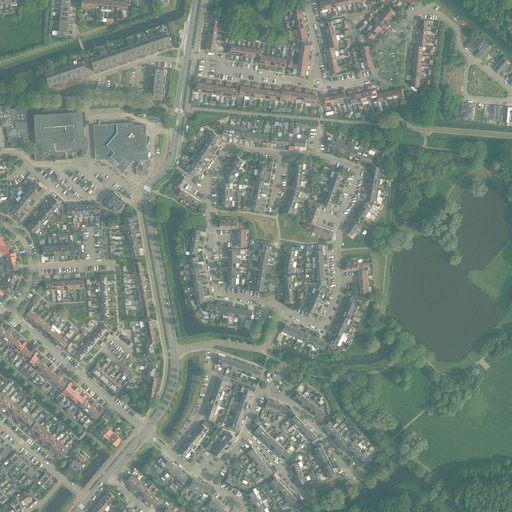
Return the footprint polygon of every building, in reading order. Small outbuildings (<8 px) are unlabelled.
[(327,8),(325,0),(323,0),(317,1),(318,5),(320,4),(322,10),(327,8)] [(293,14),(302,12),(300,5),(297,5),(297,8),(292,9),(293,14)] [(386,11),(393,17),(396,12),(389,7),(386,11)] [(383,15),(389,21),(393,17),(386,11),(383,15)] [(209,22),(218,24),(219,18),(214,18),(214,15),(211,15),(209,22)] [(389,21),(383,15),(379,19),(386,25),(389,21)] [(418,25),(427,25),(428,20),(422,20),(422,17),(419,17),(418,25)] [(386,25),(379,19),(376,23),(383,29),(386,25)] [(383,29),(376,23),(373,27),(380,32),(383,29)] [(380,32),(373,27),(370,31),(376,36),(380,32)] [(376,36),(370,31),(366,35),(373,41),(376,36)] [(167,33),(90,60),(94,71),(94,72),(97,71),(96,70),(101,68),(102,72),(107,70),(106,66),(110,65),(111,66),(116,64),(116,63),(120,61),(121,65),(127,64),(125,60),(130,58),(130,59),(136,58),(135,56),(139,55),(141,59),(146,57),(145,53),(149,51),(150,53),(155,51),(154,50),(159,48),(160,52),(165,50),(164,46),(168,45),(169,46),(171,45),(167,33)] [(475,36),(466,46),(468,49),(471,45),(474,48),(481,40),(475,36)] [(215,44),(206,43),(205,50),(209,51),(209,48),(214,49),(215,44)] [(481,59),(484,55),(485,56),(491,48),(485,44),(476,55),(481,59)] [(228,54),(236,55),(237,46),(231,46),(231,48),(231,51),(228,51),(228,54)] [(366,68),(363,69),(364,70),(371,68),(375,68),(375,67),(373,60),(364,62),(365,67),(366,68)] [(506,60),(497,71),(499,73),(504,68),(507,70),(510,66),(507,64),(509,62),(506,60)] [(83,62),(44,75),(49,88),(51,87),(51,85),(55,84),(57,88),(62,86),(61,82),(65,80),(66,82),(71,80),(70,79),(75,77),(76,81),(81,79),(80,75),(84,74),(85,75),(88,74),(83,62)] [(339,66),(330,68),(332,76),(335,75),(334,73),(340,71),(339,66)] [(152,96),(148,96),(148,99),(163,100),(166,70),(153,68),(153,71),(154,71),(154,76),(150,76),(149,81),(153,82),(153,86),(152,86),(151,92),(153,92),(152,96)] [(307,70),(298,69),(297,74),(302,75),(302,77),(306,78),(307,70)] [(420,76),(411,75),(411,86),(419,87),(420,76)] [(202,93),(203,84),(197,83),(197,88),(194,88),(194,91),(202,93)] [(397,88),(399,97),(404,96),(403,90),(405,90),(404,86),(397,88)] [(312,94),(311,104),(320,105),(320,101),(321,97),(317,96),(318,95),(312,94)] [(332,105),(330,96),(325,98),(326,103),(324,103),(325,107),(332,105)] [(465,115),(469,116),(472,116),(474,105),(470,104),(470,108),(466,107),(465,115)] [(11,126),(10,109),(10,105),(0,105),(0,119),(0,126),(6,126),(11,126)] [(15,107),(15,109),(10,109),(11,126),(6,126),(6,128),(6,136),(8,136),(8,142),(10,142),(11,146),(19,146),(19,141),(29,140),(28,132),(27,132),(26,120),(27,120),(26,106),(15,107)] [(493,108),(490,108),(490,113),(493,114),(492,121),(499,121),(500,106),(493,106),(493,108)] [(35,161),(43,160),(53,160),(53,161),(56,161),(55,160),(77,158),(76,150),(88,149),(87,138),(84,138),(82,112),(73,112),(73,108),(42,110),(42,114),(34,115),(35,143),(33,143),(35,161)] [(125,123),(93,125),(95,159),(109,158),(110,159),(123,171),(134,159),(140,164),(136,168),(136,172),(140,175),(144,175),(148,171),(148,165),(150,165),(149,159),(147,159),(145,125),(132,126),(131,123),(125,123)] [(220,132),(221,134),(223,135),(229,136),(231,125),(225,124),(224,127),(223,130),(220,132)] [(210,137),(217,141),(220,136),(221,134),(220,132),(216,134),(213,132),(210,137)] [(264,134),(262,142),(268,143),(269,139),(270,140),(271,136),(269,135),(264,134)] [(207,142),(216,148),(218,146),(215,144),(217,141),(210,137),(208,136),(205,140),(207,142)] [(301,138),(300,146),(306,147),(307,143),(308,143),(309,139),(307,139),(301,138)] [(334,149),(336,142),(331,140),(330,141),(327,140),(325,146),(328,147),(334,149)] [(336,142),(334,149),(339,151),(343,141),(341,140),(340,143),(336,142)] [(216,148),(207,142),(204,146),(210,151),(212,148),(215,150),(216,148)] [(344,153),(350,155),(354,144),(352,144),(351,147),(347,146),(344,153)] [(350,155),(355,157),(358,150),(354,148),(355,145),(354,144),(350,155)] [(201,151),(210,157),(211,156),(208,154),(210,151),(204,146),(201,151)] [(358,150),(355,157),(360,159),(364,148),(362,148),(361,151),(358,150)] [(366,161),(368,154),(365,152),(366,149),(364,148),(360,159),(366,161)] [(198,156),(204,160),(206,157),(209,159),(210,157),(201,151),(198,156)] [(368,154),(366,161),(371,163),(371,162),(373,163),(376,162),(373,158),(374,156),(368,154)] [(194,161),(204,167),(205,165),(202,163),(204,160),(198,156),(194,161)] [(237,156),(234,161),(241,166),(244,161),(245,159),(242,157),(241,159),(237,156)] [(295,169),(303,170),(303,164),(305,164),(305,161),(299,160),(299,161),(295,161),(295,169)] [(204,167),(194,161),(191,165),(198,170),(200,167),(203,168),(204,167)] [(231,166),(241,172),(242,171),(239,169),(241,166),(234,161),(231,166)] [(258,169),(266,171),(267,165),(266,165),(267,162),(260,161),(258,169)] [(372,171),(379,173),(380,167),(378,166),(376,162),(373,163),(373,165),(372,171)] [(198,170),(191,165),(188,170),(191,173),(190,174),(193,176),(194,174),(194,175),(198,170)] [(228,171),(234,175),(237,172),(240,174),(241,172),(231,166),(228,171)] [(227,180),(230,181),(231,180),(234,175),(228,171),(225,176),(228,178),(227,180)] [(333,178),(340,181),(342,175),(339,174),(339,172),(336,171),(335,172),(333,178)] [(187,178),(184,176),(181,173),(174,183),(176,185),(173,190),(178,194),(177,196),(197,209),(199,205),(201,206),(203,203),(180,189),(187,178)] [(222,189),(230,189),(230,183),(230,181),(227,180),(226,183),(222,183),(222,189)] [(302,181),(294,180),(293,186),(294,186),(294,188),(297,188),(298,187),(301,187),(302,181)] [(32,186),(38,192),(42,187),(35,181),(32,186)] [(329,189),(337,191),(338,186),(328,182),(327,184),(330,185),(329,189)] [(28,190),(35,196),(38,192),(32,186),(28,190)] [(293,189),(291,194),(298,197),(300,191),(297,190),(297,188),(294,188),(293,189)] [(324,193),(335,197),(337,191),(329,189),(328,192),(325,191),(324,193)] [(35,196),(28,190),(24,194),(31,200),(35,196)] [(19,196),(21,198),(28,204),(31,200),(24,194),(22,192),(19,196)] [(107,200),(105,202),(110,206),(109,207),(111,210),(112,209),(117,213),(119,211),(122,211),(125,207),(125,205),(126,203),(124,201),(125,200),(120,195),(119,196),(114,192),(112,194),(110,194),(106,198),(107,200)] [(325,199),(333,202),(335,197),(324,193),(323,194),(327,196),(325,199)] [(286,197),(286,199),(296,202),(298,197),(291,194),(290,198),(286,197)] [(375,195),(368,194),(367,199),(367,200),(366,201),(373,204),(374,201),(375,195)] [(50,202),(56,207),(60,203),(54,197),(50,202)] [(17,202),(24,208),(28,204),(21,198),(17,202)] [(288,202),(287,205),(294,208),(296,202),(286,199),(285,200),(288,202)] [(362,207),(369,211),(372,207),(371,206),(373,204),(366,201),(366,202),(365,202),(362,207)] [(14,206),(21,212),(24,208),(17,202),(14,206)] [(46,206),(53,211),(56,207),(50,202),(46,206)] [(309,222),(307,228),(313,230),(313,232),(329,238),(331,234),(333,235),(334,232),(314,224),(320,207),(313,204),(307,221),(309,222)] [(12,205),(7,211),(10,213),(11,213),(15,217),(16,216),(17,216),(21,212),(14,206),(12,205)] [(294,208),(287,205),(286,209),(282,207),(282,209),(285,210),(285,211),(292,213),(294,208)] [(53,211),(46,206),(43,210),(49,215),(53,211)] [(356,210),(365,216),(369,211),(362,207),(360,210),(357,208),(356,210)] [(39,214),(46,220),(47,221),(51,217),(49,215),(43,210),(39,214)] [(356,216),(362,221),(365,216),(356,210),(355,212),(358,213),(356,216)] [(35,218),(42,223),(46,220),(39,214),(35,218)] [(350,219),(359,226),(362,221),(356,216),(353,220),(351,218),(350,219)] [(32,222),(38,228),(42,223),(35,218),(32,222)] [(218,224),(218,227),(239,228),(239,246),(246,247),(247,229),(244,229),(245,223),(238,222),(238,220),(220,219),(220,224),(218,224)] [(349,226),(356,230),(359,226),(350,219),(348,221),(351,223),(349,226)] [(38,228),(32,222),(28,226),(31,228),(29,230),(32,232),(33,230),(35,232),(38,228)] [(192,235),(200,236),(201,231),(205,232),(206,228),(194,226),(193,229),(192,235)] [(356,230),(349,226),(346,231),(345,233),(348,235),(349,233),(352,235),(356,230)] [(259,250),(270,251),(271,244),(267,243),(267,245),(263,244),(264,242),(260,241),(259,244),(260,244),(259,250)] [(0,251),(4,255),(9,252),(8,251),(12,247),(7,243),(6,244),(4,242),(0,246),(0,251)] [(186,251),(189,252),(189,255),(196,255),(196,253),(197,253),(198,248),(187,246),(186,251)] [(49,256),(49,250),(48,247),(43,247),(43,249),(41,250),(41,253),(43,253),(43,256),(49,256)] [(295,256),(295,252),(296,252),(297,252),(298,251),(298,250),(298,249),(297,248),(296,248),(292,247),(288,247),(288,248),(287,254),(295,256)] [(315,257),(323,256),(323,250),(322,249),(319,249),(319,251),(315,251),(315,257)] [(4,255),(6,263),(16,261),(15,258),(16,257),(15,252),(9,253),(9,252),(4,255)] [(189,255),(189,258),(190,263),(198,262),(197,256),(196,256),(196,255),(189,255)] [(7,271),(13,272),(13,270),(19,269),(17,263),(16,264),(16,261),(6,263),(7,271)] [(362,293),(369,293),(371,292),(371,291),(369,291),(368,269),(365,270),(365,263),(358,264),(358,261),(346,262),(346,266),(344,267),(344,270),(360,269),(362,293)] [(296,268),(293,267),(285,266),(284,272),(287,272),(287,274),(292,274),(292,273),(295,273),(296,268)] [(7,271),(4,279),(14,283),(15,280),(16,281),(18,275),(13,273),(13,272),(7,271)] [(284,276),(285,282),(294,281),(295,281),(294,276),(292,276),(292,274),(287,274),(287,276),(284,276)] [(14,283),(4,279),(1,287),(5,291),(6,289),(12,291),(14,286),(13,285),(14,283)] [(318,287),(321,288),(321,285),(325,285),(325,279),(317,280),(317,285),(318,285),(318,287)] [(321,288),(318,287),(317,289),(317,288),(314,294),(322,297),(324,292),(321,290),(321,288)] [(293,293),(286,294),(286,300),(290,299),(290,301),(294,301),(294,299),(293,293)] [(309,298),(319,302),(322,297),(314,294),(313,297),(310,296),(309,298)] [(198,305),(200,308),(205,304),(205,302),(204,296),(196,297),(198,305)] [(350,298),(347,305),(357,310),(359,306),(360,306),(361,306),(362,304),(361,303),(362,301),(353,297),(352,299),(350,298)] [(308,303),(310,304),(317,307),(319,302),(309,298),(308,299),(310,300),(308,303)] [(213,305),(212,312),(211,315),(217,316),(217,313),(219,302),(217,302),(217,305),(213,305)] [(205,304),(200,308),(203,311),(212,312),(213,305),(207,304),(205,304)] [(317,307),(310,304),(308,307),(305,306),(304,308),(307,309),(307,310),(314,313),(317,307)] [(342,309),(344,310),(354,315),(357,310),(347,305),(345,309),(342,307),(342,309)] [(29,319),(35,312),(31,309),(25,315),(29,319)] [(342,316),(344,316),(349,319),(352,320),(354,315),(344,310),(342,309),(341,311),(344,312),(342,316)] [(247,310),(246,318),(246,319),(247,320),(249,321),(250,320),(250,319),(253,319),(255,312),(253,312),(253,311),(247,310)] [(35,312),(29,319),(33,322),(39,316),(35,312)] [(39,316),(33,322),(37,326),(43,320),(39,316)] [(337,319),(344,323),(347,324),(349,319),(344,316),(342,316),(341,319),(338,318),(337,319)] [(338,326),(344,329),(345,329),(347,324),(344,323),(337,319),(336,321),(339,323),(338,326)] [(43,320),(37,326),(42,329),(47,323),(43,320)] [(47,323),(42,329),(46,333),(51,327),(47,323)] [(99,328),(105,333),(109,329),(103,323),(99,328)] [(288,333),(291,326),(286,324),(284,323),(282,327),(284,327),(282,331),(288,333)] [(291,326),(288,333),(293,336),(298,325),(296,325),(295,328),(291,326)] [(298,338),(301,331),(298,329),(300,326),(298,325),(293,336),(298,338)] [(332,330),(342,335),(345,329),(344,329),(338,326),(336,330),(333,328),(332,330)] [(4,329),(0,332),(0,338),(1,340),(11,329),(9,327),(6,330),(4,329)] [(51,327),(46,333),(50,336),(55,330),(51,327)] [(105,333),(99,328),(95,332),(102,337),(105,333)] [(11,329),(1,340),(5,344),(12,336),(9,334),(12,330),(11,329)] [(301,331),(298,338),(303,340),(308,330),(306,329),(305,332),(301,331)] [(55,330),(50,336),(54,340),(59,334),(55,330)] [(308,330),(303,340),(309,343),(312,336),(309,334),(310,331),(308,330)] [(333,336),(342,341),(345,336),(342,335),(332,330),(331,332),(334,333),(333,336)] [(102,337),(95,332),(92,336),(98,341),(102,337)] [(12,336),(5,344),(9,347),(19,336),(17,334),(14,338),(12,336)] [(58,344),(63,337),(59,334),(54,340),(58,344)] [(312,336),(309,343),(314,345),(319,335),(317,334),(315,337),(312,336)] [(65,335),(63,337),(58,344),(62,347),(70,338),(65,335)] [(319,335),(314,345),(314,346),(314,348),(317,349),(318,348),(318,347),(319,348),(322,340),(319,339),(320,336),(319,335)] [(19,336),(9,347),(13,351),(20,343),(18,341),(21,337),(19,336)] [(92,336),(88,340),(95,345),(98,341),(92,336)] [(329,344),(330,346),(335,344),(339,346),(340,345),(342,341),(333,336),(330,342),(331,342),(330,343),(329,344)] [(85,344),(91,349),(95,345),(88,340),(85,344)] [(322,340),(319,348),(324,350),(325,348),(330,346),(329,344),(327,343),(322,340)] [(13,351),(17,354),(27,343),(25,341),(22,345),(20,343),(13,351)] [(17,354),(21,358),(28,350),(26,348),(29,344),(27,343),(17,354)] [(91,349),(85,344),(81,348),(88,353),(91,349)] [(78,352),(84,358),(88,353),(81,348),(78,352)] [(28,350),(21,358),(25,361),(35,350),(33,349),(30,352),(28,350)] [(31,366),(38,359),(36,357),(39,353),(37,352),(27,363),(31,366)] [(84,358),(78,352),(74,356),(80,362),(84,358)] [(223,365),(226,358),(220,356),(220,357),(218,356),(215,364),(217,365),(218,364),(223,365)] [(38,359),(31,366),(35,370),(45,359),(43,357),(40,361),(38,359)] [(39,373),(46,366),(44,364),(47,360),(45,359),(35,370),(39,373)] [(46,366),(39,373),(43,377),(53,366),(51,364),(48,368),(46,366)] [(25,373),(29,369),(24,365),(20,370),(25,373)] [(95,375),(101,369),(97,365),(91,371),(95,375)] [(53,366),(43,377),(47,380),(54,373),(52,371),(55,367),(53,366)] [(101,369),(95,375),(100,379),(105,372),(101,369)] [(54,373),(47,380),(51,384),(61,373),(59,371),(56,375),(54,373)] [(105,372),(100,379),(104,382),(109,376),(105,372)] [(61,373),(51,384),(55,388),(62,380),(60,378),(63,374),(61,373)] [(109,376),(104,382),(108,386),(113,380),(109,376)] [(62,380),(55,388),(60,391),(69,380),(67,379),(64,382),(62,380)] [(113,380),(108,386),(112,389),(117,383),(113,380)] [(66,396),(72,389),(70,387),(73,383),(71,382),(61,393),(66,396)] [(117,383),(112,389),(116,393),(121,387),(117,383)] [(72,389),(66,396),(70,400),(79,389),(77,387),(74,391),(72,389)] [(79,389),(70,400),(74,404),(80,396),(78,394),(81,390),(79,389)] [(298,402),(303,396),(299,392),(294,399),(298,402)] [(0,409),(0,410),(10,399),(6,395),(0,401),(0,403),(1,405),(0,406),(0,409)] [(80,396),(74,404),(78,407),(87,396),(86,395),(83,398),(80,396)] [(87,396),(78,407),(82,411),(88,403),(86,401),(89,398),(87,396)] [(303,396),(298,402),(302,405),(308,397),(307,398),(303,396)] [(302,405),(306,408),(313,400),(308,397),(302,405)] [(7,410),(14,402),(10,399),(0,410),(2,411),(5,408),(7,410)] [(315,405),(316,403),(317,403),(313,400),(306,408),(310,411),(315,405)] [(8,417),(18,406),(14,402),(7,410),(9,412),(6,415),(8,417)] [(88,403),(82,411),(86,414),(95,403),(94,402),(91,405),(88,403)] [(86,414),(90,418),(97,410),(94,408),(97,405),(95,403),(86,414)] [(315,405),(310,411),(314,415),(319,408),(315,405)] [(15,417),(22,409),(18,406),(8,417),(10,419),(13,415),(15,417)] [(319,408),(314,415),(319,418),(323,411),(319,408)] [(16,424),(26,413),(22,409),(15,417),(18,419),(15,423),(16,424)] [(97,410),(90,418),(94,421),(103,410),(102,409),(99,412),(97,410)] [(104,415),(108,419),(112,414),(108,410),(104,415)] [(134,410),(130,414),(138,422),(142,418),(134,410)] [(235,417),(242,420),(244,415),(234,411),(232,416),(235,417)] [(23,424),(30,417),(26,413),(16,424),(18,426),(21,422),(23,424)] [(292,426),(299,419),(295,415),(292,418),(290,421),(293,424),(292,426)] [(30,417),(23,424),(26,426),(23,430),(25,431),(34,420),(30,417)] [(296,430),(303,422),(299,419),(292,426),(292,427),(295,429),(296,430)] [(31,431),(33,433),(40,425),(36,421),(26,433),(28,434),(31,431)] [(205,422),(203,424),(202,424),(199,428),(205,433),(209,429),(207,427),(209,425),(205,422)] [(303,422),(296,430),(299,433),(306,426),(303,422)] [(327,432),(333,426),(329,422),(323,428),(327,432)] [(34,440),(44,429),(40,425),(33,433),(35,435),(32,438),(34,440)] [(254,432),(258,436),(263,430),(265,428),(261,425),(254,432)] [(108,439),(114,433),(106,426),(104,428),(103,428),(100,432),(108,439)] [(306,426),(299,433),(303,437),(302,437),(310,430),(306,426)] [(333,426),(327,432),(330,435),(336,430),(333,426)] [(196,432),(202,437),(205,433),(199,428),(196,432)] [(41,440),(48,432),(44,429),(34,440),(36,441),(39,438),(41,440)] [(263,430),(258,436),(262,439),(267,433),(263,430)] [(310,430),(302,437),(306,441),(308,439),(314,433),(310,430)] [(336,430),(330,435),(334,439),(340,434),(336,430)] [(227,437),(233,442),(237,438),(239,434),(232,431),(227,437)] [(42,447),(52,436),(48,432),(41,440),(44,442),(41,445),(42,447)] [(202,437),(196,432),(192,436),(199,441),(199,440),(202,437)] [(114,433),(108,439),(116,447),(120,442),(119,442),(121,439),(114,433)] [(267,433),(262,439),(265,443),(271,437),(267,433)] [(314,433),(308,439),(312,443),(317,437),(314,433)] [(340,434),(334,439),(337,443),(343,437),(340,434)] [(49,447),(56,439),(52,436),(42,447),(44,448),(47,445),(49,447)] [(189,440),(197,446),(200,442),(199,440),(199,441),(192,436),(189,440)] [(224,441),(230,446),(233,442),(227,437),(224,441)] [(271,437),(265,443),(269,446),(275,440),(271,437)] [(343,437),(337,443),(341,447),(347,441),(343,437)] [(56,439),(49,447),(52,449),(49,452),(50,454),(60,443),(56,439)] [(192,449),(192,448),(194,450),(197,446),(189,440),(186,443),(192,449)] [(275,440),(269,446),(273,449),(279,443),(275,440)] [(221,445),(226,450),(230,446),(224,441),(221,445)] [(347,441),(341,447),(344,450),(355,441),(354,441),(350,445),(347,441)] [(358,445),(355,441),(344,450),(344,451),(347,449),(350,452),(358,445)] [(55,452),(58,454),(64,446),(60,443),(50,454),(52,455),(55,452)] [(192,449),(186,443),(183,447),(189,452),(192,449)] [(279,443),(273,449),(277,453),(282,447),(279,443)] [(226,450),(221,445),(217,449),(223,454),(226,450)] [(358,445),(350,452),(353,456),(359,451),(362,448),(358,445)] [(64,446),(58,454),(60,456),(57,459),(59,461),(68,450),(64,446)] [(254,447),(252,446),(248,449),(249,451),(245,455),(248,459),(250,457),(256,453),(253,448),(254,447)] [(317,454),(324,450),(322,446),(321,446),(317,448),(314,449),(317,454)] [(6,447),(0,454),(4,458),(10,451),(6,447)] [(189,452),(183,447),(179,451),(180,452),(183,455),(185,457),(189,452)] [(281,456),(286,450),(282,447),(277,453),(281,456)] [(223,454),(217,449),(214,453),(220,458),(223,454)] [(286,450),(281,456),(285,460),(290,454),(286,450)] [(324,450),(317,454),(319,459),(326,455),(324,450)] [(359,451),(353,456),(357,460),(363,454),(359,451)] [(13,463),(19,456),(15,452),(9,459),(13,463)] [(256,453),(250,457),(253,461),(260,457),(256,452),(256,453)] [(74,460),(80,466),(88,458),(83,454),(83,455),(80,453),(74,460)] [(363,454),(357,460),(360,464),(366,458),(363,454)] [(326,455),(319,459),(321,463),(329,460),(326,455)] [(19,456),(13,463),(17,466),(23,459),(19,456)] [(163,467),(168,460),(164,457),(159,463),(163,467)] [(260,457),(253,461),(256,466),(263,461),(260,457)] [(23,459),(17,466),(21,470),(27,463),(23,459)] [(80,466),(74,460),(67,468),(69,470),(68,471),(73,475),(80,466)] [(168,460),(163,467),(167,470),(172,464),(168,460)] [(329,460),(321,463),(323,468),(331,464),(329,460)] [(263,461),(256,466),(259,470),(266,465),(263,461)] [(300,468),(300,467),(303,466),(302,461),(298,462),(298,463),(291,465),(293,470),(300,468)] [(27,463),(21,470),(25,473),(31,466),(27,463)] [(172,464),(167,470),(171,473),(176,467),(172,464)] [(331,464),(323,468),(326,472),(333,469),(331,464)] [(266,465),(259,470),(262,473),(261,475),(269,469),(266,465)] [(31,466),(25,473),(29,477),(35,470),(31,466)] [(176,467),(171,473),(169,475),(173,478),(175,476),(180,470),(176,467)] [(272,473),(269,469),(261,475),(264,479),(272,473)] [(333,469),(326,472),(326,473),(324,474),(326,478),(335,474),(333,469)] [(35,470),(29,477),(33,481),(40,474),(35,470)] [(180,470),(175,476),(178,480),(184,473),(180,470)] [(43,484),(49,477),(45,473),(39,480),(43,484)] [(188,477),(184,473),(178,480),(177,482),(182,487),(185,483),(184,482),(188,477)] [(225,483),(230,485),(234,475),(230,473),(228,476),(225,483)] [(130,485),(136,478),(133,475),(132,476),(131,475),(128,479),(126,477),(124,480),(130,485)] [(234,487),(238,480),(233,478),(234,475),(230,485),(234,487)] [(269,479),(271,482),(270,483),(274,487),(279,481),(276,478),(276,477),(274,475),(269,479)] [(49,477),(43,484),(47,487),(53,480),(49,477)] [(136,478),(130,485),(134,488),(139,482),(138,481),(139,480),(136,478)] [(186,486),(189,487),(188,489),(192,491),(194,488),(197,481),(193,479),(191,482),(189,481),(186,486)] [(238,480),(234,487),(239,489),(242,482),(238,480)] [(198,492),(202,483),(197,481),(194,488),(192,491),(197,493),(198,492)] [(279,481),(274,487),(277,491),(283,485),(279,481)] [(139,482),(134,488),(138,492),(144,485),(141,482),(140,483),(139,482)] [(242,482),(239,489),(244,491),(247,484),(242,482)] [(198,492),(197,493),(202,495),(203,493),(207,485),(202,483),(198,492)] [(144,485),(138,492),(142,495),(147,489),(146,488),(147,487),(144,485)] [(207,485),(203,493),(202,496),(206,497),(208,495),(211,488),(207,485)] [(283,485),(277,491),(276,492),(279,495),(286,489),(283,485)] [(104,495),(111,501),(114,498),(116,500),(117,499),(114,496),(115,495),(117,493),(111,489),(107,493),(106,492),(104,495)] [(147,489),(142,495),(146,499),(152,492),(149,489),(149,490),(147,489)] [(290,493),(286,489),(279,495),(283,499),(290,493)] [(250,500),(257,496),(254,491),(247,495),(250,500)] [(152,492),(146,499),(152,504),(154,502),(152,500),(156,497),(154,495),(155,494),(152,492)] [(288,502),(293,496),(290,493),(284,498),(288,502)] [(5,494),(0,498),(0,502),(1,504),(9,498),(5,494)] [(101,500),(107,505),(111,501),(104,495),(101,498),(103,498),(101,500)] [(252,504),(259,500),(257,496),(250,500),(252,504)] [(288,502),(291,505),(290,506),(291,508),(296,504),(294,503),(297,500),(293,496),(288,502)] [(13,508),(20,502),(16,498),(9,504),(13,508)] [(212,499),(211,500),(208,504),(207,505),(206,505),(204,507),(209,511),(216,503),(212,499)] [(97,503),(104,509),(107,505),(101,500),(100,501),(99,500),(97,503)] [(255,508),(262,504),(259,500),(252,504),(255,508)] [(20,502),(13,508),(15,511),(16,511),(24,506),(20,502)] [(101,511),(104,509),(97,503),(94,506),(95,507),(94,508),(99,511),(101,511)] [(210,511),(214,511),(220,506),(216,503),(209,511),(210,511)]
